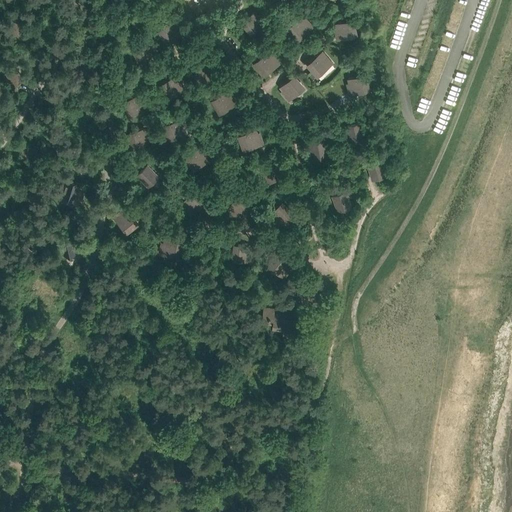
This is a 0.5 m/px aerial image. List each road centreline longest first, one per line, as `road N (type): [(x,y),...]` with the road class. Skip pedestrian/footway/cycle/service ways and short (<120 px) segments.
road 1 (track): [(410,511),(355,329),(355,305),(433,172),(500,0)]
road 2 (unknown): [(107,183),(174,223),(237,227),(321,252)]
road 3 (unknown): [(106,85),(223,38)]
